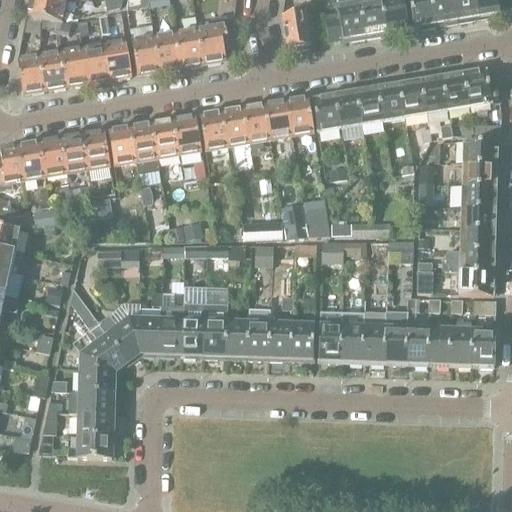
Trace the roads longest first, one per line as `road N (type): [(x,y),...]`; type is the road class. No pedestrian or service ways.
road 1 (residential): [(148,511),(151,416),(157,402),(172,397),(511,410)]
road 2 (residential): [(249,86),(511,43)]
road 3 (residential): [(0,128),(249,86)]
